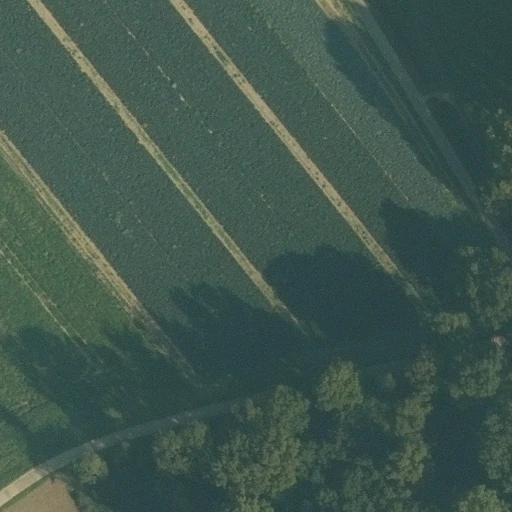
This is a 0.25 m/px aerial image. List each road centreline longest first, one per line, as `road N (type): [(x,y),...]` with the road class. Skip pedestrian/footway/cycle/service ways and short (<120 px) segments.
road 1 (unclassified): [(511,335),(52,450),(0,494)]
road 2 (unclassified): [(354,0),(511,259)]
